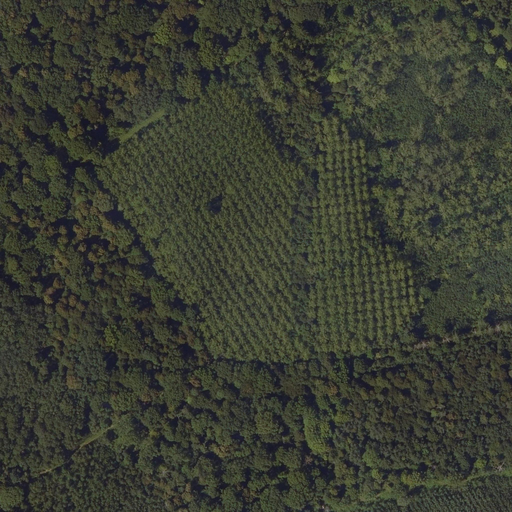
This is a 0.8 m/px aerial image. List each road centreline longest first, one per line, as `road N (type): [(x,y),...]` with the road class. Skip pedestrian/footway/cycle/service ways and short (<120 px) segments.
road 1 (track): [(0,20),(316,511)]
road 2 (track): [(511,323),(320,362),(218,361),(0,505)]
road 3 (track): [(337,0),(0,222)]
